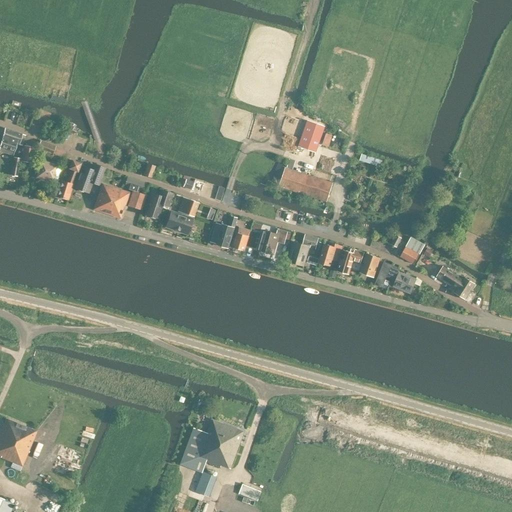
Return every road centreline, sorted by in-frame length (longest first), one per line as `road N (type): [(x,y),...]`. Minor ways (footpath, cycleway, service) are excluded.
road 1 (residential): [(488,322),(392,258),(0,123)]
road 2 (tertiary): [(511,432),(0,295)]
road 3 (tertiary): [(488,322),(0,194)]
road 4 (track): [(393,0),(346,160)]
road 5 (track): [(270,149),(315,0)]
